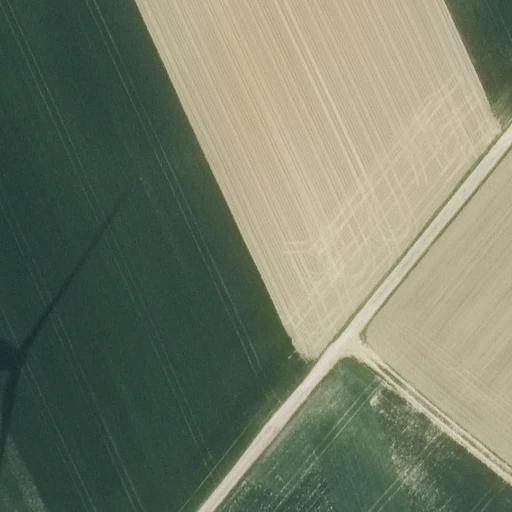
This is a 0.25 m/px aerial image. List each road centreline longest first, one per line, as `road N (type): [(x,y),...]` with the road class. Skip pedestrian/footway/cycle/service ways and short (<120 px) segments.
road 1 (track): [(511,136),(208,511)]
road 2 (track): [(346,342),(511,478)]
